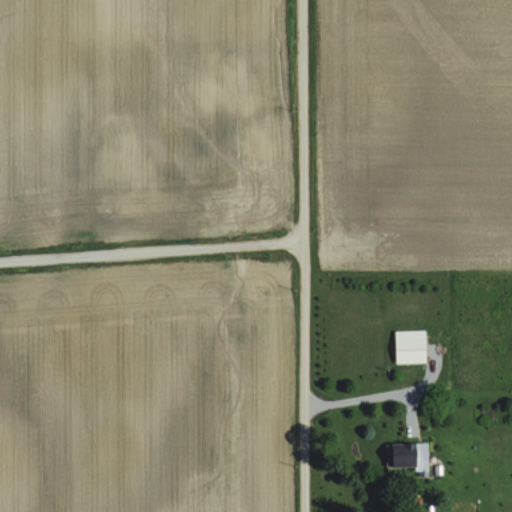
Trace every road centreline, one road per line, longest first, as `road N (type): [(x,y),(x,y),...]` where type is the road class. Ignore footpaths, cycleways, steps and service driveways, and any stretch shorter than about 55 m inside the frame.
road 1 (residential): [(0,260),(307,240)]
road 2 (residential): [(309,511),(307,240)]
road 3 (residential): [(307,240),(309,0)]
